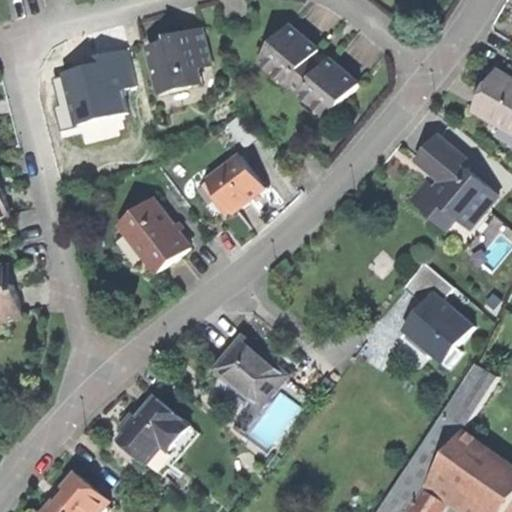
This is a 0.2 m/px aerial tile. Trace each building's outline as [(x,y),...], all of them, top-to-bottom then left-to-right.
[(151,41),(131,50),(153,98),(182,84),(175,69),(185,64),(196,59),(178,22),(161,30),(148,36),(151,41)] [(292,27),(262,63),(291,86),(293,83),(305,93),(303,95),(332,119),(361,84),(332,60),(325,68),(318,63),(313,59),(320,50),(292,27)] [(192,79),(185,64),(175,69),(182,84),(192,79)] [(511,78),(505,74),(501,81),(511,87),(511,78)] [(493,94),(483,112),(511,128),(511,87),(501,81),(493,94)] [(430,180),(415,198),(451,227),(460,216),(464,220),(479,202),(488,209),(501,193),(464,162),(468,158),(440,135),(430,148),(420,160),(446,181),(440,188),(430,180)] [(235,210),(236,212),(253,199),(268,187),(243,154),(211,179),(212,181),(235,210)] [(0,199),(8,198),(5,184),(2,172),(0,172),(0,199)] [(229,214),(235,210),(212,181),(206,185),(229,214)] [(178,259),(193,247),(156,199),(126,222),(151,254),(148,256),(160,273),(178,259)] [(473,227),(488,209),(479,202),(464,220),(473,227)] [(123,224),(148,256),(151,254),(126,222),(123,224)] [(12,262),(0,265),(0,307),(4,321),(26,314),(17,282),(13,284),(10,275),(7,266),(12,264),(12,262)] [(450,362),(479,327),(441,295),(411,330),(450,362)] [(220,369),(265,405),(291,374),(246,337),(232,354),(220,369)] [(477,363),(443,416),(466,431),(501,377),(477,363)] [(123,439),(151,462),(166,444),(173,450),(193,425),(158,396),(139,419),(123,439)] [(466,431),(443,416),(378,511),(413,511),(428,490),(437,475),(466,431)] [(511,464),(466,431),(437,475),(447,482),(489,511),(507,511),(511,506),(511,464)] [(61,496),(47,511),(102,511),(113,500),(80,473),(61,496)] [(442,496),(447,482),(437,475),(428,490),(442,496)] [(434,511),(442,496),(428,490),(413,511),(434,511)]
